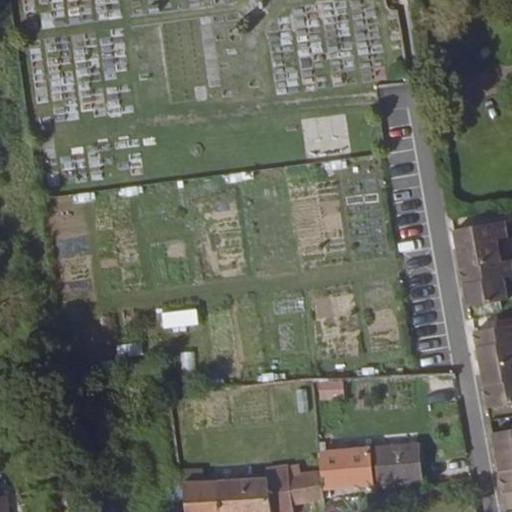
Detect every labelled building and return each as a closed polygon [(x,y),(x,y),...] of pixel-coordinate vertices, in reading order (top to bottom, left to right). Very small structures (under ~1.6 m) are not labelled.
[(469,99),(498,93),(493,68),(464,75),(469,99)] [(460,270),(500,264),(496,242),(506,241),(502,223),(454,232),(460,270)] [(511,279),(511,273),(510,262),(500,264),(460,270),(466,308),(470,308),(506,301),(504,281),(511,279)] [(195,308),(161,311),(163,328),(197,324),(195,308)] [(511,326),(474,334),(481,371),(511,365),(511,326)] [(181,382),(195,381),(194,350),(180,350),(181,382)] [(511,365),(481,371),(489,410),(511,406),(511,365)] [(317,397),(344,395),(343,377),(316,379),(317,397)] [(428,380),(431,401),(455,398),(453,377),(428,380)] [(295,412),(307,412),(306,389),(294,389),(295,412)] [(293,413),(291,390),(276,391),(279,414),(293,413)] [(511,432),(494,436),(501,474),(511,471),(511,432)] [(421,484),(419,448),(371,450),(372,485),(421,484)] [(294,511),(294,499),(323,497),(321,473),(293,475),(292,462),(270,463),(271,476),(274,511),(294,511)] [(511,471),(501,474),(507,511),(508,511),(511,511),(511,471)] [(219,479),(221,511),(274,511),(271,476),(219,479)] [(190,511),(221,511),(219,479),(188,481),(190,511)] [(11,511),(10,496),(0,497),(0,511),(11,511)]
